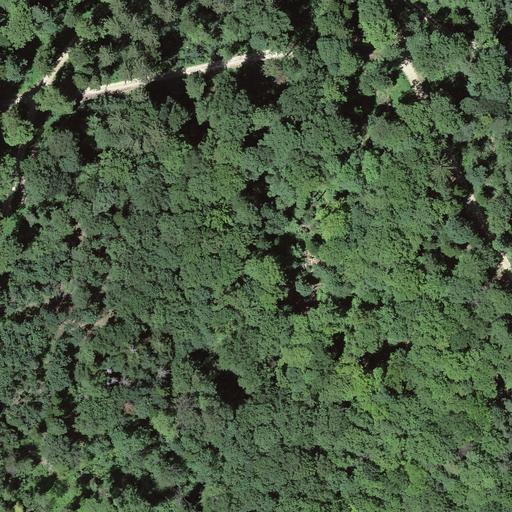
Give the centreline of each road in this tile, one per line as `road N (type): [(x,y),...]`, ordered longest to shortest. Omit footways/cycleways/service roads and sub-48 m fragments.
road 1 (track): [(511,460),(410,250),(346,225),(320,185),(312,48)]
road 2 (track): [(380,0),(511,274)]
road 3 (track): [(312,48),(131,88),(35,93)]
road 4 (track): [(511,54),(463,40),(397,37),(312,48)]
road 5 (track): [(35,93),(0,230)]
road 6 (track): [(121,0),(79,34),(35,93)]
